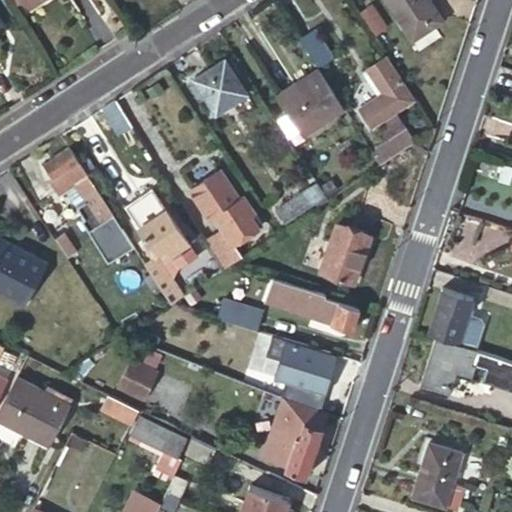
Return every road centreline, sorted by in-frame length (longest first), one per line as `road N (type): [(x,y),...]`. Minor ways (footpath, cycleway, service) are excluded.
road 1 (residential): [(333,511),(498,0)]
road 2 (residential): [(232,0),(0,149)]
